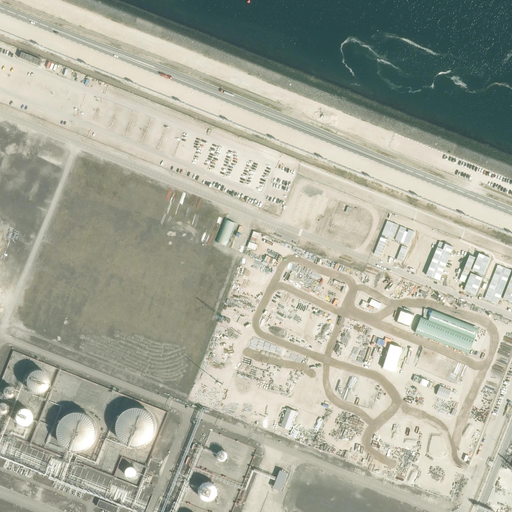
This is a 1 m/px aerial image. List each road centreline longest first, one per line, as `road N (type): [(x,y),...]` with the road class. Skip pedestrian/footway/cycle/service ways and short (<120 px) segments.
road 1 (secondary): [(0,8),(511,211)]
road 2 (unknown): [(0,331),(76,143)]
